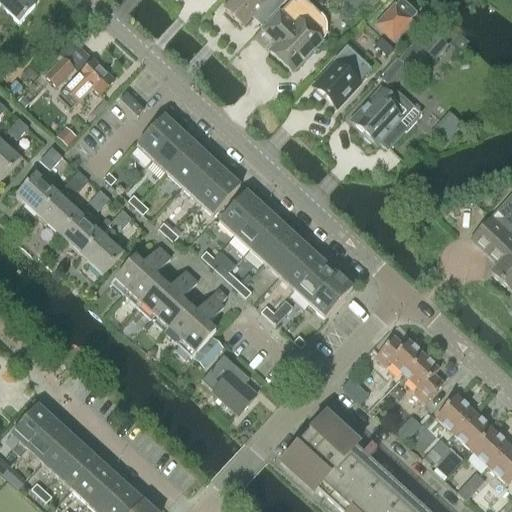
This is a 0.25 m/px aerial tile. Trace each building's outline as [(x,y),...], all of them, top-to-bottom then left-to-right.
[(25,0),(0,0),(0,8),(18,26),(35,9),(25,0)] [(234,0),(224,12),(243,30),(256,16),(265,25),(288,0),(234,0)] [(301,0),(294,0),(263,34),(277,47),(270,55),(292,76),(321,44),(324,40),(326,35),(326,26),(324,22),(320,18),(301,0)] [(392,43),(410,23),(416,17),(401,2),(377,28),(392,43)] [(416,44),(381,82),(390,91),(408,71),(412,75),(428,57),(434,63),(446,49),(433,37),(422,50),(416,44)] [(381,40),(374,48),(386,60),(393,52),(381,40)] [(336,67),(314,90),(336,111),(358,87),(358,86),(370,73),(345,50),(333,64),(336,67)] [(62,61),(45,78),(56,89),(73,72),(62,61)] [(92,63),(63,92),(77,105),(91,90),(99,98),(113,84),(92,63)] [(380,93),(350,125),(364,138),(362,141),(369,148),(372,145),(374,148),(376,145),(386,154),(407,132),(397,122),(399,121),(410,108),(397,96),(391,102),(380,93)] [(125,95),(119,102),(137,119),(143,112),(125,95)] [(448,115),(428,136),(444,152),(464,131),(448,115)] [(163,120),(136,149),(151,163),(178,134),(163,120)] [(27,132),(17,123),(6,136),(16,145),(27,132)] [(60,142),(68,142),(68,133),(60,133),(60,142)] [(178,134),(151,163),(166,177),(193,148),(178,134)] [(0,186),(19,166),(0,148),(0,186)] [(193,148),(166,177),(181,192),(208,162),(193,148)] [(51,151),(39,164),(43,168),(49,173),(60,161),(61,160),(51,151)] [(208,162),(181,192),(197,206),(224,176),(208,162)] [(76,196),(87,183),(77,174),(66,187),(76,196)] [(102,182),(110,189),(116,183),(108,176),(102,182)] [(224,176),(197,206),(212,220),(239,190),(224,176)] [(15,200),(36,220),(55,200),(34,180),(15,200)] [(97,216),(109,203),(99,194),(88,207),(97,216)] [(245,196),(218,225),(233,239),(260,210),(245,196)] [(511,197),(470,243),(487,258),(488,256),(499,267),(490,277),(510,295),(511,293),(511,244),(506,239),(511,232),(511,197)] [(142,219),(142,218),(148,213),(133,199),(127,205),(142,219)] [(55,200),(36,220),(58,240),(77,220),(55,200)] [(260,210),(233,239),(248,253),(275,224),(260,210)] [(119,235),(131,222),(121,214),(110,226),(119,235)] [(77,220),(58,240),(80,260),(99,240),(77,220)] [(275,224),(248,253),(263,267),(290,238),(275,224)] [(172,246),(178,240),(163,227),(157,233),(172,246)] [(290,238),(263,267),(278,281),(305,252),(290,238)] [(99,240),(80,260),(102,280),(120,260),(99,240)] [(150,261),(162,271),(170,263),(158,252),(150,261)] [(305,252),(278,281),(294,295),(321,266),(305,252)] [(215,275),(215,274),(220,269),(205,255),(200,261),(215,275)] [(134,263),(110,288),(123,299),(147,275),(153,280),(162,271),(150,261),(142,270),(134,263)] [(321,266),(294,295),(309,309),(336,280),(321,266)] [(147,275),(123,299),(136,311),(161,287),(153,280),(147,275)] [(177,284),(188,295),(196,287),(184,276),(177,284)] [(336,280),(309,309),(324,323),(351,294),(336,280)] [(245,302),(250,296),(235,283),(230,289),(245,302)] [(161,287),(136,311),(150,324),(174,299),(180,304),(188,295),(177,284),(168,294),(161,287)] [(217,293),(203,308),(216,318),(223,311),(219,308),(226,301),(217,293)] [(174,299),(150,324),(164,337),(187,312),(180,304),(174,299)] [(187,312),(164,337),(178,350),(200,324),(206,329),(216,318),(203,308),(194,318),(187,312)] [(275,330),(280,324),(265,310),(260,316),(275,330)] [(200,324),(178,350),(191,361),(214,336),(206,329),(200,324)] [(300,353),(305,347),(298,340),(292,346),(300,353)] [(212,341),(192,362),(204,372),(223,351),(220,349),(214,343),(212,341)] [(389,366),(404,380),(422,359),(406,345),(402,350),(392,341),(374,361),(385,370),(389,366)] [(224,359),(203,382),(214,393),(211,396),(231,414),(237,419),(255,399),(244,389),(250,382),(224,359)] [(437,373),(422,359),(404,380),(418,393),(414,398),(424,407),(442,388),(432,379),(437,373)] [(341,391),(359,408),(367,399),(349,382),(341,391)] [(434,422),(452,439),(472,417),(455,400),(434,422)] [(9,439),(18,447),(12,454),(18,460),(25,453),(25,454),(52,424),(36,409),(9,439)] [(472,417),(452,439),(470,455),(491,434),(472,417)] [(323,502),(334,511),(419,511),(368,465),(377,456),(369,449),(361,459),(354,452),(357,448),(324,418),(321,422),(319,420),(281,462),(282,464),(279,468),(312,498),(315,494),(323,502)] [(410,419),(393,436),(403,446),(419,429),(410,419)] [(52,424),(25,454),(40,468),(67,438),(52,424)] [(491,434),(470,455),(488,472),(509,451),(491,434)] [(67,438),(40,468),(55,481),(82,452),(67,438)] [(440,444),(430,454),(439,462),(448,452),(440,444)] [(511,453),(509,451),(488,472),(506,489),(511,482),(511,453)] [(82,452),(55,481),(70,495),(99,467),(82,452)] [(430,454),(422,464),(430,471),(439,462),(430,454)] [(440,466),(433,474),(443,484),(451,476),(461,464),(451,455),(440,466)] [(0,465),(0,473),(11,484),(16,478),(2,464),(0,465)] [(99,467),(70,495),(85,509),(113,479),(99,467)] [(476,478),(466,488),(474,496),(484,486),(476,478)] [(113,479),(85,509),(89,511),(110,511),(128,493),(113,479)] [(30,493),(45,506),(51,500),(36,487),(30,493)] [(466,488),(457,497),(466,505),(474,496),(466,488)] [(128,493),(110,511),(137,511),(143,507),(128,493)]
